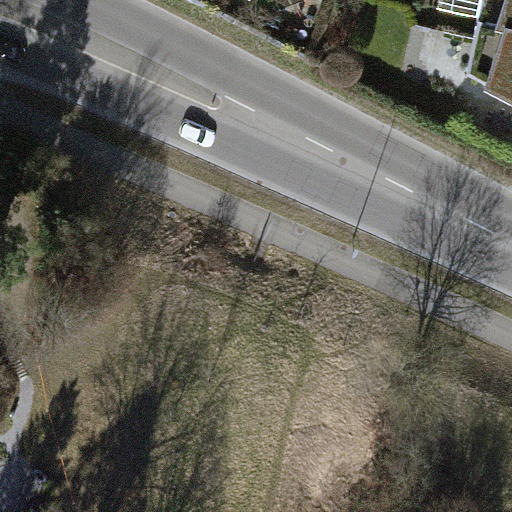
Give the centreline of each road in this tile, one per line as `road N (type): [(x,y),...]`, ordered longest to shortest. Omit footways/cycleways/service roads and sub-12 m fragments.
road 1 (secondary): [(0,39),(208,123),(351,161)]
road 2 (secondary): [(351,161),(197,66),(56,0)]
road 3 (secondary): [(511,243),(351,161)]
